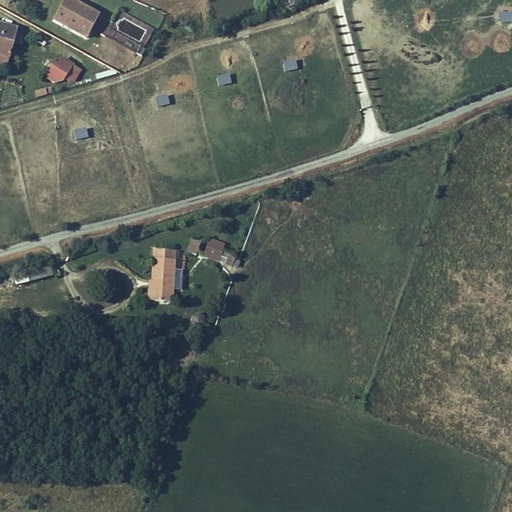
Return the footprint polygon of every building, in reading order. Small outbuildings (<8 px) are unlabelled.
[(72,0),(63,0),(53,20),(86,37),(98,13),(72,0)] [(0,61),(7,64),(17,27),(0,22),(0,61)] [(73,65),(74,64),(63,57),(61,60),(60,59),(57,63),(52,60),(43,75),(55,83),(63,81),(64,80),(66,81),(74,81),(81,70),(73,65)] [(46,94),(45,88),(35,91),(36,97),(46,94)] [(225,243),(211,238),(205,256),(219,261),(225,243)] [(200,242),(192,239),(187,251),(196,254),(200,242)] [(178,251),(153,250),(151,281),(148,281),(147,300),(173,301),(174,289),(181,290),(182,270),(175,269),(176,259),(177,259),(178,251)] [(225,264),(237,268),(240,260),(228,256),(225,264)] [(28,280),(51,276),(49,265),(26,269),(28,280)]
